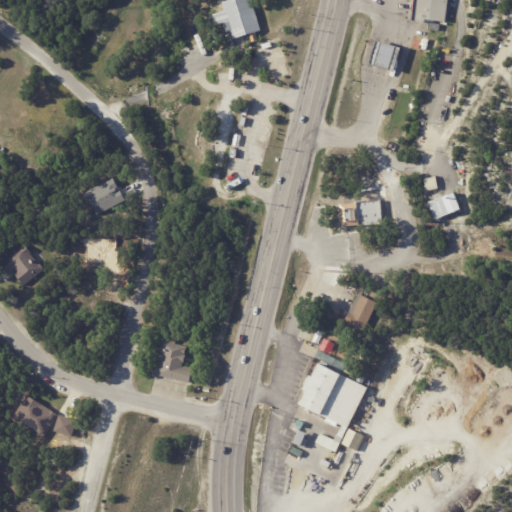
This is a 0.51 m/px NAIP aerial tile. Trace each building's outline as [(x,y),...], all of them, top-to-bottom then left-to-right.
[(246,38),(243,39),(239,25),(228,28),(226,24),(218,26),(216,17),(224,14),(228,2),(235,0),(254,0),(257,9),(253,10),(259,34),(257,34),(259,41),(254,43),(252,36),(246,38)] [(417,0),(418,24),(452,24),(452,0),(417,0)] [(382,47),(374,71),(397,79),(405,53),(382,47)] [(426,190),(438,188),(436,177),(424,179),(426,190)] [(84,191),(93,214),(124,201),(114,179),(84,191)] [(446,197),(452,214),(437,220),(431,202),(445,197),(446,197)] [(341,203),(343,235),(385,232),(383,200),(341,203)] [(30,249),(33,253),(32,254),(40,264),(42,263),(46,269),(24,287),(22,283),(23,283),(20,280),(24,277),(17,269),(10,275),(1,264),(26,244),(30,249)] [(361,295),(379,303),(364,335),(348,327),(350,324),(346,322),(360,294),(361,295)] [(161,345),(157,380),(192,384),(195,370),(188,368),(190,346),(161,345)] [(320,367),(300,410),(351,433),(369,389),(320,367)] [(359,381),(364,372),(369,375),(364,384),(359,381)] [(12,420),(44,437),(57,412),(25,395),(12,420)] [(71,437),(77,421),(59,414),(53,430),(71,437)] [(296,444),(302,431),(309,435),(306,440),(309,441),(306,449),(296,444)] [(295,447),(305,452),(302,458),(292,453),(295,447)]
